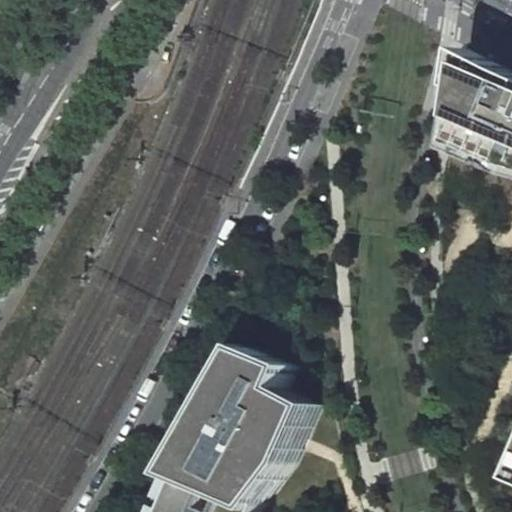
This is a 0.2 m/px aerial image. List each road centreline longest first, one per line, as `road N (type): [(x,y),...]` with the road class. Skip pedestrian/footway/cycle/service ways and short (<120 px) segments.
road 1 (residential): [(351,0),(255,221),(160,410),(98,511)]
road 2 (primary): [(0,253),(132,0)]
road 3 (primary): [(91,0),(0,164)]
